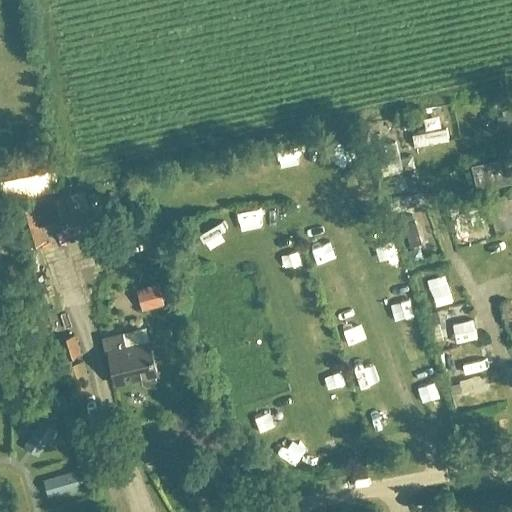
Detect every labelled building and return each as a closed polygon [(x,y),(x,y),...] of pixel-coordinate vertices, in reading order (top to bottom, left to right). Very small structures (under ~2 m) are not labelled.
[(454,129),(420,136),(423,152),(457,146),(454,129)] [(311,146),(296,147),(298,176),(313,175),(311,146)] [(471,165),(476,189),(511,181),(511,158),(511,156),(471,165)] [(163,203),(173,196),(164,185),(154,192),(163,203)] [(52,195),(16,206),(28,247),(44,242),(40,227),(59,221),(52,195)] [(408,199),(408,212),(427,212),(428,200),(408,199)] [(511,201),(501,204),(505,223),(511,221),(511,201)] [(468,206),(457,208),(465,241),(476,239),(468,206)] [(257,207),(240,210),(245,245),(262,243),(257,207)] [(212,246),(231,238),(222,217),(203,225),(212,246)] [(0,239),(17,235),(13,219),(0,222),(0,239)] [(431,249),(425,224),(413,227),(418,252),(431,249)] [(380,241),(387,262),(404,256),(397,235),(380,241)] [(0,244),(0,289),(29,281),(19,249),(24,247),(22,238),(0,244)] [(158,283),(137,289),(142,310),(164,305),(158,283)] [(411,312),(420,309),(411,284),(402,287),(411,312)] [(339,312),(356,306),(351,288),(334,294),(339,312)] [(452,288),(433,294),(439,312),(458,306),(452,288)] [(400,312),(408,310),(403,289),(395,290),(400,312)] [(440,322),(437,310),(425,313),(428,325),(440,322)] [(460,324),(461,343),(483,341),(481,322),(460,324)] [(117,386),(140,380),(142,385),(146,388),(153,386),(155,381),(154,376),(156,375),(147,341),(125,347),(121,334),(102,339),(108,361),(110,360),(117,386)] [(73,335),(57,340),(64,361),(80,355),(73,335)] [(341,362),(326,366),(332,385),(347,380),(341,362)] [(77,364),(66,367),(75,398),(86,395),(77,364)] [(465,398),(469,414),(495,408),(492,392),(465,398)] [(272,429),(269,408),(261,409),(264,430),(272,429)] [(59,430),(54,427),(57,422),(50,417),(46,421),(44,419),(31,437),(44,447),(51,436),(53,438),(59,430)] [(286,449),(293,460),(308,452),(301,440),(286,449)] [(79,484),(84,482),(82,473),(76,475),(75,472),(54,478),(58,493),(71,489),(72,492),(80,490),(79,484)] [(191,491),(181,481),(172,490),(182,500),(191,491)]
